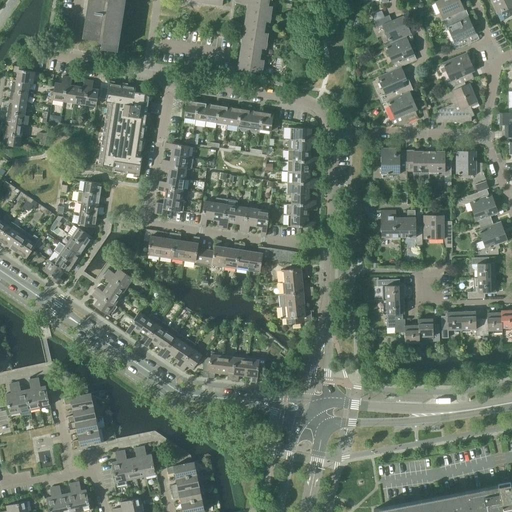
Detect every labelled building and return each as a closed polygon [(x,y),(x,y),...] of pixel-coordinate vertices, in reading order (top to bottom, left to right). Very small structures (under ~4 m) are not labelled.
[(88,0),(82,37),(99,40),(102,41),(101,48),(117,51),(125,0),(187,0),(222,6),(223,0),(88,0)] [(268,1),(264,0),(235,0),(235,2),(247,4),(246,11),(271,14),(272,6),(268,6),(268,1)] [(446,25),(467,16),(459,0),(439,0),(435,2),(442,20),(441,21),(443,26),(446,25)] [(511,6),(511,0),(490,0),(500,22),(501,22),(500,21),(508,18),(507,9),(511,6)] [(246,11),(244,24),(264,27),(265,22),(269,22),(271,14),(246,11)] [(374,22),(384,18),(381,11),(371,15),(374,22)] [(389,15),(384,18),(374,22),(377,27),(381,25),(389,44),(406,36),(411,34),(404,16),(391,21),(389,15)] [(446,25),(454,43),(456,49),(470,43),(467,38),(476,34),(468,15),(467,16),(446,25)] [(264,27),(244,24),(242,37),(266,41),(268,33),(264,32),(264,27)] [(406,36),(389,44),(384,46),(393,66),(386,69),(387,72),(401,67),(400,65),(407,62),(405,58),(414,55),(406,36)] [(242,37),(240,51),(260,54),(261,48),(265,49),(266,41),(242,37)] [(260,54),(240,51),(237,70),(249,72),(249,71),(261,73),(263,60),(259,60),(260,54)] [(442,63),(451,84),(449,85),(450,88),(473,78),(471,72),(474,71),(467,53),(442,63)] [(29,83),(29,84),(33,84),(34,72),(24,70),(24,67),(15,66),(14,72),(17,72),(16,80),(16,81),(29,83)] [(401,67),(387,72),(378,76),(385,95),(379,98),(381,104),(387,101),(403,94),(401,89),(405,87),(403,82),(407,80),(401,67)] [(54,83),(53,91),(52,97),(52,100),(53,100),(63,101),(67,77),(62,76),(61,84),(54,83)] [(67,77),(63,101),(74,103),(77,86),(71,85),(72,78),(67,77)] [(16,81),(16,80),(12,79),(11,91),(28,93),(29,84),(29,83),(16,81)] [(82,87),(77,86),(74,103),(85,105),(88,80),(83,80),(82,87)] [(93,81),(88,80),(85,105),(96,106),(98,89),(92,88),(93,81)] [(107,102),(98,164),(112,166),(112,171),(139,175),(142,157),(139,157),(149,94),(134,91),(135,87),(108,83),(106,102),(107,102)] [(472,117),(475,116),(471,107),(478,104),(475,97),(469,83),(448,93),(452,104),(435,112),(436,123),(472,121),(472,117)] [(11,91),(9,102),(26,104),(28,93),(11,91)] [(410,91),(403,94),(387,101),(394,119),(391,120),(392,124),(402,125),(418,118),(415,111),(417,110),(410,91)] [(195,119),(198,102),(187,100),(184,117),(185,117),(184,123),(194,125),(195,119)] [(9,102),(7,112),(24,115),(26,104),(9,102)] [(208,104),(198,102),(195,119),(206,121),(208,104)] [(219,105),(208,104),(206,121),(216,123),(219,105)] [(219,105),(216,123),(227,124),(230,107),(219,105)] [(230,107),(227,124),(238,126),(241,109),(230,107)] [(251,111),(241,109),(238,126),(248,128),(251,111)] [(262,112),(251,111),(248,128),(259,129),(262,112)] [(24,115),(7,112),(6,123),(23,126),(24,115)] [(273,114),(262,112),(259,129),(270,131),(273,114)] [(511,112),(509,112),(500,112),(500,124),(505,124),(505,137),(511,136),(511,112)] [(6,123),(4,134),(21,136),(23,126),(6,123)] [(290,139),(318,140),(318,135),(311,135),(311,128),(291,128),(290,139)] [(21,136),(4,134),(3,145),(20,147),(21,136)] [(318,140),(290,139),(290,140),(293,140),(293,150),(310,150),(310,144),(318,144),(318,140)] [(171,155),(188,157),(190,146),(165,142),(164,148),(172,149),(171,155)] [(407,171),(407,152),(396,152),(396,148),(381,148),(381,166),(373,166),(373,178),(382,178),(382,175),(387,175),(387,174),(400,174),(399,180),(407,180),(407,171)] [(288,150),(288,161),(317,162),(318,156),(310,156),(310,150),(293,150),(288,150)] [(413,152),(407,152),(407,171),(413,171),(413,172),(420,172),(420,174),(429,174),(429,152),(420,151),(420,150),(413,150),(413,152)] [(429,152),(429,174),(439,175),(439,172),(445,172),(444,176),(451,176),(451,159),(445,159),(445,151),(438,151),(438,152),(429,152)] [(456,175),(476,175),(476,172),(482,172),(482,163),(476,163),(476,151),(456,151),(456,175)] [(163,159),(162,164),(186,168),(191,169),(193,158),(188,157),(171,155),(170,161),(163,159)] [(288,161),(288,172),(309,172),(310,166),(317,166),(317,162),(288,161)] [(186,168),(162,164),(161,169),(169,170),(168,176),(185,178),(186,168)] [(309,172),(288,172),(287,182),(317,183),(317,178),(309,178),(309,172)] [(185,178),(168,176),(167,182),(159,181),(159,185),(183,189),(185,178)] [(478,192),(487,189),(489,188),(486,180),(475,184),(478,192)] [(85,181),(83,192),(100,194),(102,183),(85,181)] [(317,183),(287,182),(287,194),(291,194),(309,194),(309,188),(317,188),(317,183)] [(183,189),(159,185),(158,190),(165,191),(165,197),(181,199),(183,189)] [(487,189),(478,192),(458,200),(459,203),(465,203),(469,203),(471,209),(472,209),(476,221),(478,220),(479,224),(491,220),(490,216),(498,212),(492,194),(489,195),(487,189)] [(100,194),(83,192),(78,191),(77,202),(81,203),(98,205),(100,194)] [(309,194),(291,194),(291,204),(316,205),(316,200),(308,200),(309,194)] [(181,199),(165,197),(164,203),(156,202),(154,213),(166,215),(167,209),(183,212),(185,200),(181,199)] [(215,202),(213,220),(218,220),(217,228),(222,228),(226,199),(216,198),(215,202)] [(226,199),(222,228),(227,229),(228,222),(234,223),(236,206),(237,206),(237,201),(226,199)] [(213,220),(215,202),(204,200),(200,225),(206,226),(207,219),(213,220)] [(81,203),(79,213),(97,216),(98,205),(81,203)] [(316,205),(291,204),(291,214),(308,215),(308,209),(316,210),(316,205)] [(247,207),(237,206),(236,206),(234,223),(240,224),(239,231),(244,232),(247,207)] [(258,209),(247,207),(244,232),(248,232),(250,225),(255,226),(258,209)] [(269,211),(258,209),(255,226),(261,227),(260,234),(265,235),(269,211)] [(400,237),(400,217),(396,217),(396,210),(381,210),(382,237),(391,237),(391,239),(400,239),(400,237)] [(407,217),(400,217),(400,237),(415,237),(418,245),(422,245),(421,226),(416,226),(416,217),(415,217),(415,210),(407,210),(407,217)] [(97,216),(79,213),(78,225),(95,227),(97,216)] [(308,215),(291,214),(288,214),(287,226),(303,227),(303,232),(315,233),(315,221),(308,221),(308,215)] [(424,239),(444,239),(446,247),(452,247),(452,235),(452,221),(444,221),(444,215),(424,215),(424,239)] [(58,216),(53,224),(56,226),(63,217),(58,216)] [(0,220),(0,239),(9,226),(0,220)] [(491,220),(479,224),(481,229),(479,229),(483,241),(476,243),(479,250),(478,250),(478,254),(498,254),(498,249),(500,248),(499,243),(508,240),(501,221),(493,224),(491,220)] [(9,226),(0,239),(0,240),(8,246),(18,232),(9,226)] [(71,236),(85,246),(92,237),(78,227),(71,236)] [(20,228),(18,232),(8,246),(17,252),(29,234),(20,228)] [(159,257),(162,238),(156,237),(157,231),(145,229),(143,241),(149,241),(147,255),(159,257)] [(162,238),(159,257),(183,261),(186,241),(179,240),(180,234),(169,233),(168,239),(162,238)] [(33,237),(29,234),(17,252),(26,259),(35,245),(39,241),(40,239),(34,235),(33,237)] [(71,236),(65,246),(79,255),(85,246),(71,236)] [(186,241),(183,261),(195,262),(198,266),(203,267),(206,249),(197,248),(199,237),(193,236),(192,242),(186,241)] [(213,251),(206,249),(203,267),(209,267),(211,265),(224,267),(226,248),(220,247),(221,240),(215,240),(213,251)] [(233,249),(226,248),(224,267),(235,269),(239,243),(234,243),(233,249)] [(244,244),(239,243),(235,269),(247,270),(250,251),(244,250),(244,244)] [(79,255),(65,246),(59,254),(73,264),(79,255)] [(250,251),(247,270),(260,272),(262,259),(267,260),(269,248),(258,246),(257,252),(250,251)] [(293,251),(291,263),(294,263),(297,262),(299,252),(293,251)] [(59,254),(54,263),(53,263),(64,271),(67,273),(73,264),(59,254)] [(477,278),(495,277),(495,263),(489,263),(489,257),(472,258),(472,264),(472,265),(472,267),(473,268),(474,269),(475,270),(477,270),(477,278)] [(53,263),(54,263),(50,260),(44,270),(53,276),(51,279),(59,285),(63,280),(60,277),(64,271),(53,263)] [(294,263),(295,268),(281,270),(282,282),(301,280),(301,274),(307,273),(306,261),(297,262),(294,263)] [(106,273),(127,287),(133,278),(119,268),(115,273),(109,269),(106,273)] [(127,287),(106,273),(103,278),(110,282),(106,287),(121,296),(127,287)] [(495,277),(477,278),(475,278),(475,280),(473,280),(473,289),(473,292),(468,292),(468,298),(485,298),(485,292),(496,291),(495,277)] [(384,300),(404,299),(404,285),(400,285),(400,279),(378,280),(378,287),(386,286),(387,291),(384,292),(384,300)] [(302,287),(301,280),(282,282),(283,294),(313,291),(313,287),(308,287),(308,286),(302,287)] [(97,288),(94,291),(115,305),(121,296),(106,287),(103,292),(97,288)] [(115,305),(94,291),(92,295),(98,299),(94,305),(111,316),(117,306),(115,305)] [(313,291),(283,294),(283,295),(278,296),(279,307),(281,307),(304,305),(303,298),(309,297),(309,295),(313,295),(313,291)] [(404,299),(384,300),(383,300),(384,314),(387,314),(387,328),(395,328),(395,319),(400,319),(400,314),(405,314),(404,299)] [(304,305),(281,307),(282,318),(286,318),(286,324),(312,322),(311,310),(305,311),(304,305)] [(502,328),(511,327),(511,309),(501,310),(501,312),(502,328)] [(475,311),(461,312),(462,329),(462,332),(471,332),(471,329),(476,329),(476,336),(482,336),(482,319),(476,319),(475,311)] [(148,318),(139,312),(125,332),(130,335),(134,329),(139,332),(148,318)] [(462,329),(461,312),(447,312),(447,316),(441,316),(442,338),(448,338),(448,330),(462,329)] [(487,318),(482,319),(482,336),(488,335),(488,330),(502,330),(502,328),(501,312),(487,312),(487,318)] [(151,314),(148,318),(139,332),(144,336),(140,342),(144,344),(160,320),(151,314)] [(124,315),(120,322),(119,323),(127,328),(131,320),(124,315)] [(419,339),(420,339),(433,339),(433,341),(439,341),(439,324),(433,324),(433,318),(418,319),(419,325),(419,339)] [(405,319),(400,319),(395,319),(395,328),(395,332),(405,332),(405,343),(420,343),(420,339),(419,339),(419,325),(405,325),(405,319)] [(168,325),(160,320),(144,344),(148,347),(152,341),(157,345),(171,323),(170,322),(168,325)] [(171,323),(157,345),(161,348),(157,354),(161,357),(178,332),(170,327),(173,323),(171,323)] [(187,338),(178,332),(161,357),(165,359),(170,353),(175,357),(187,338)] [(187,338),(175,357),(179,360),(175,366),(179,369),(193,348),(196,344),(187,338)] [(202,355),(193,348),(179,369),(183,372),(187,365),(193,369),(202,355)] [(221,373),(223,354),(211,352),(210,360),(204,359),(203,369),(209,370),(208,378),(214,378),(215,372),(221,373)] [(235,355),(223,354),(221,373),(228,374),(227,380),(232,380),(235,355)] [(247,356),(235,355),(232,380),(238,381),(238,375),(245,376),(247,356)] [(265,358),(247,356),(245,376),(251,377),(251,382),(257,383),(258,375),(263,376),(265,358)] [(39,378),(34,379),(40,408),(50,406),(46,386),(40,387),(39,378)] [(30,389),(26,390),(30,410),(40,408),(34,379),(29,381),(30,389)] [(19,382),(14,383),(20,412),(30,410),(26,390),(21,391),(19,382)] [(20,412),(14,383),(9,384),(11,393),(6,394),(10,414),(20,412)] [(72,410),(93,406),(91,393),(63,399),(65,406),(71,405),(72,410)] [(93,406),(72,410),(74,416),(67,417),(68,423),(96,418),(93,406)] [(96,418),(68,423),(70,430),(76,429),(77,434),(98,430),(96,418)] [(98,430),(77,434),(78,440),(72,442),(73,448),(101,442),(98,430)] [(139,448),(145,476),(156,474),(151,455),(146,456),(144,447),(139,448)] [(145,476),(139,448),(134,449),(136,458),(132,459),(136,479),(145,476)] [(136,479),(132,459),(127,460),(125,451),(120,452),(126,481),(136,479)] [(126,481),(120,452),(115,453),(117,462),(112,463),(117,487),(127,485),(126,481)] [(176,479),(197,475),(194,462),(167,468),(168,475),(175,474),(176,479)] [(387,507),(374,509),(374,511),(488,511),(503,509),(511,507),(511,482),(511,483),(509,474),(497,476),(498,485),(387,507)] [(197,475),(176,479),(177,484),(170,486),(172,492),(200,487),(197,475)] [(79,482),(74,483),(80,511),(90,511),(90,510),(86,490),(81,491),(79,482)] [(80,511),(74,483),(69,484),(71,493),(66,494),(70,511),(80,511)] [(60,486),(55,487),(60,511),(70,511),(66,494),(62,495),(60,486)] [(60,511),(55,487),(50,488),(52,497),(47,498),(49,511),(60,511)] [(200,487),(172,492),(173,499),(180,498),(181,503),(202,499),(200,487)] [(113,511),(124,511),(142,508),(140,498),(121,502),(122,507),(113,509),(113,511)] [(202,499),(181,503),(182,509),(175,510),(175,511),(201,511),(205,511),(202,499)] [(25,511),(28,511),(26,501),(6,505),(7,511),(0,511),(25,511)]
